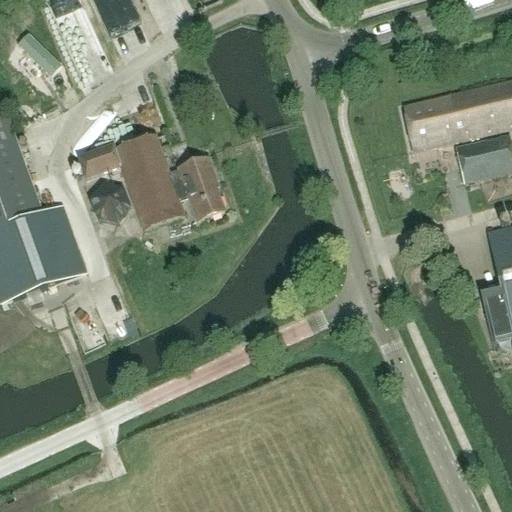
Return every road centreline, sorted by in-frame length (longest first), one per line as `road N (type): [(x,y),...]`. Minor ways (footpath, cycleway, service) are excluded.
road 1 (unclassified): [(0,471),(368,302)]
road 2 (tertiary): [(368,302),(294,54)]
road 3 (tertiary): [(466,511),(368,302)]
road 4 (tertiary): [(294,54),(483,0)]
